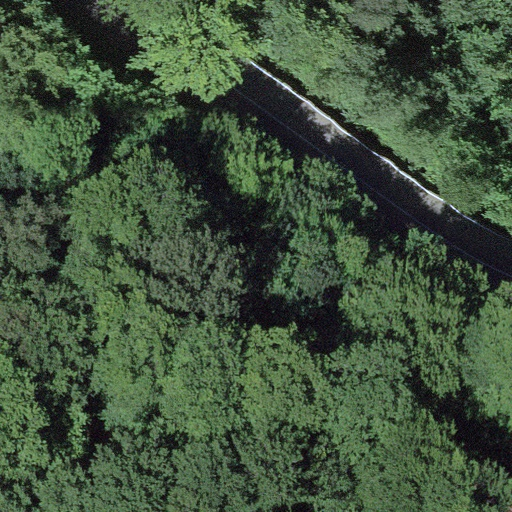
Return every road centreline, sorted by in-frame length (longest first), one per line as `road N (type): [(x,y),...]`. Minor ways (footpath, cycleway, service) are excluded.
road 1 (tertiary): [(122,0),(400,209),(511,280)]
road 2 (track): [(496,511),(469,497),(230,479),(103,486)]
